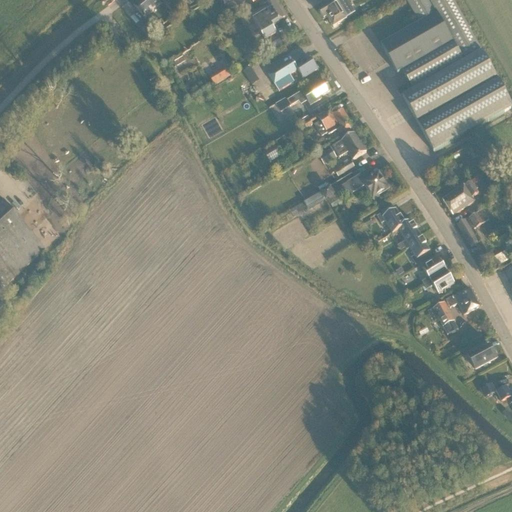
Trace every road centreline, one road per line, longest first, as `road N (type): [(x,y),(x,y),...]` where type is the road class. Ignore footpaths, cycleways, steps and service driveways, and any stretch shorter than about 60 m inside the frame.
road 1 (tertiary): [(511,348),(444,229),(290,0)]
road 2 (unclassified): [(0,109),(118,0)]
